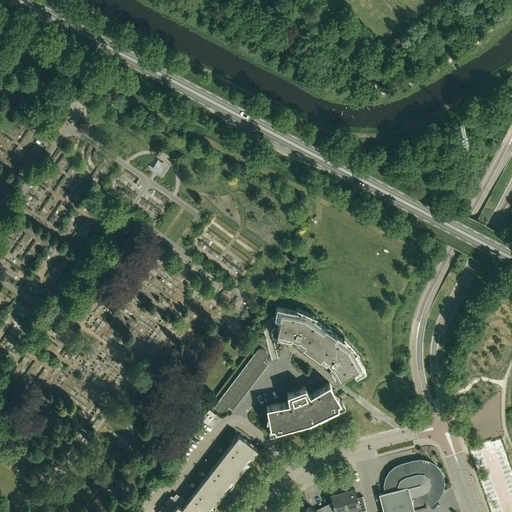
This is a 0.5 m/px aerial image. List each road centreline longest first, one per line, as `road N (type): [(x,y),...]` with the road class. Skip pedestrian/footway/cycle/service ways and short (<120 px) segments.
road 1 (primary): [(511,257),(15,0)]
road 2 (tertiary): [(511,146),(421,327),(427,400),(445,430)]
road 3 (tertiary): [(445,430),(433,367),(436,333),(511,186)]
road 4 (residential): [(257,511),(275,487),(314,461),(445,430)]
